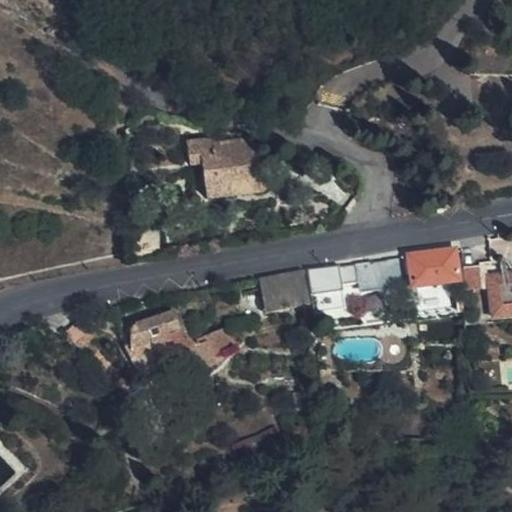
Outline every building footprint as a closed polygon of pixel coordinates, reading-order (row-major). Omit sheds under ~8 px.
[(511,74),(511,43),(477,44),(477,75),(511,74)] [(193,164),(206,162),(205,157),(218,155),(216,143),(214,133),(189,137),(193,164)] [(260,179),(253,139),(253,137),(248,138),(216,143),(218,155),(205,157),(206,162),(211,196),(233,192),(232,183),(260,179)] [(135,232),(136,259),(156,256),(155,233),(135,232)] [(458,279),(454,249),(411,256),(415,285),(458,279)] [(362,281),(360,262),(310,268),(313,303),(315,312),(344,307),(343,284),(362,281)] [(480,266),(463,268),(465,291),(482,290),(480,266)] [(313,303),(310,268),(284,273),(289,306),(307,304),(313,303)] [(289,306),(284,273),(258,278),(263,310),(289,306)] [(511,316),(511,274),(489,276),(491,318),(511,316)] [(465,291),(458,292),(460,314),(467,313),(465,291)] [(217,353),(225,349),(224,344),(232,341),(226,324),(192,337),(186,338),(176,312),(148,322),(133,323),(134,342),(126,344),(143,371),(162,364),(167,376),(177,379),(221,361),(217,353)] [(331,350),(335,345),(333,328),(318,330),(321,352),(331,350)] [(391,424),(372,424),(371,434),(391,435),(391,424)]
